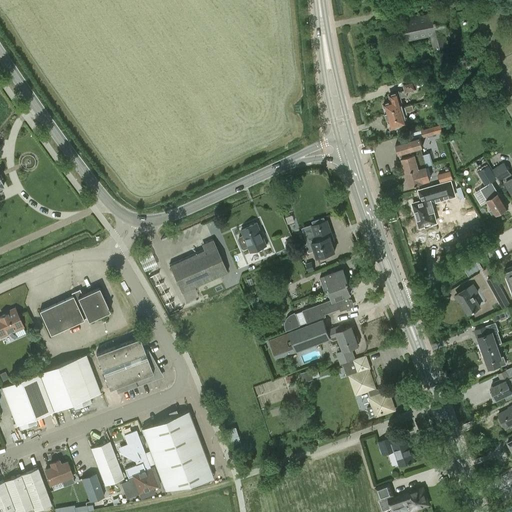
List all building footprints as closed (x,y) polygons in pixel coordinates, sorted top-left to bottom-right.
[(445,46),(442,32),(446,31),(442,11),(433,13),(433,15),(417,18),(417,16),(402,19),(407,39),(431,34),(434,48),(445,46)] [(386,112),(402,107),(399,98),(407,96),(406,92),(417,89),(416,86),(423,84),(421,77),(414,79),(414,78),(401,81),(404,90),(398,92),(389,94),(391,101),(383,103),(386,112)] [(412,104),(402,107),(386,112),(390,128),(407,123),(404,113),(406,113),(405,112),(413,110),(412,104)] [(440,124),(421,130),(423,136),(442,131),(440,124)] [(409,140),(395,144),(398,154),(400,153),(401,158),(413,154),(412,149),(420,147),(422,146),(419,137),(409,140)] [(413,154),(401,158),(405,171),(425,165),(420,147),(412,149),(413,154)] [(509,176),(511,175),(504,162),(492,169),(499,182),(509,176)] [(425,165),(405,171),(409,186),(430,180),(425,165)] [(492,215),(494,214),(495,215),(507,208),(496,188),(494,188),(491,182),(497,179),(489,165),(477,172),(489,191),(483,195),(492,209),(489,210),(492,215)] [(440,182),(452,178),(450,171),(438,174),(440,182)] [(290,184),(288,178),(282,180),(285,186),(290,184)] [(444,181),(426,187),(430,200),(448,195),(444,181)] [(447,195),(451,208),(460,206),(456,193),(447,195)] [(432,226),(431,223),(436,222),(429,198),(412,203),(419,227),(424,225),(425,228),(432,226)] [(292,215),(286,217),(288,223),(294,221),(292,215)] [(308,226),(306,227),(316,257),(335,250),(332,241),(334,240),(332,235),(327,220),(324,220),(323,218),(307,223),(308,226)] [(456,220),(440,224),(442,232),(458,228),(456,220)] [(241,230),(250,252),(266,245),(257,223),(241,230)] [(168,265),(181,293),(227,272),(212,239),(201,244),(203,249),(168,265)] [(291,239),(285,241),(290,253),(296,251),(291,239)] [(312,261),(306,263),(308,271),(314,269),(312,261)] [(511,267),(503,271),(511,294),(511,267)] [(328,290),(346,283),(348,282),(343,269),(319,277),(325,292),(328,290)] [(494,275),(487,279),(493,290),(497,287),(500,286),(494,275)] [(346,283),(328,290),(331,299),(301,310),(301,311),(295,313),(295,312),(290,314),(286,317),(284,322),(284,327),(286,330),(325,316),(324,314),(339,309),(340,310),(346,308),(342,297),(350,295),(346,283)] [(459,300),(467,314),(480,306),(473,294),(477,291),(473,284),(454,295),(458,301),(459,300)] [(50,335),(87,318),(88,321),(110,311),(99,287),(82,295),(79,289),(71,293),(72,295),(39,310),(50,335)] [(269,292),(251,299),(254,308),(272,301),(272,300),(287,294),(285,288),(270,294),(269,292)] [(0,334),(13,329),(15,325),(21,322),(14,306),(5,311),(5,312),(0,314),(0,334)] [(327,330),(323,319),(289,332),(268,340),(275,359),(329,338),(333,340),(339,338),(343,350),(358,344),(357,343),(359,341),(358,338),(357,336),(355,336),(351,326),(343,329),(341,325),(327,330)] [(482,350),(497,344),(492,331),(489,332),(486,325),(474,329),(482,350)] [(139,337),(96,353),(102,369),(109,389),(115,386),(117,393),(155,379),(163,376),(147,348),(144,350),(139,337)] [(501,358),(497,344),(482,350),(489,371),(506,364),(504,357),(501,358)] [(35,416),(54,409),(72,402),(74,408),(91,401),(89,396),(100,391),(86,353),(1,385),(16,423),(18,423),(20,428),(37,422),(35,416)] [(354,360),(343,364),(346,375),(358,371),(367,368),(369,367),(365,356),(354,360)] [(493,392),(487,395),(493,407),(511,397),(511,393),(506,380),(511,377),(511,366),(497,374),(500,379),(493,382),(495,385),(490,387),(493,392)] [(310,370),(300,373),(303,382),(313,379),(310,370)] [(373,406),(367,408),(370,417),(376,415),(393,409),(388,392),(386,392),(374,387),(368,370),(350,376),(356,393),(368,389),(370,397),(373,406)] [(5,371),(0,373),(0,375),(2,381),(8,378),(5,371)] [(511,405),(509,407),(509,408),(498,415),(505,428),(510,425),(510,426),(511,425),(511,405)] [(188,410),(160,421),(141,428),(164,489),(213,477),(188,410)] [(224,430),(230,449),(242,445),(235,426),(224,430)] [(125,468),(127,476),(128,477),(132,475),(139,492),(157,485),(136,430),(124,434),(128,443),(121,446),(125,454),(134,459),(140,457),(142,462),(125,468)] [(413,454),(412,453),(407,438),(393,442),(391,436),(377,441),(382,455),(394,451),(399,465),(414,460),(414,459),(414,458),(413,454)] [(124,477),(123,477),(109,440),(90,447),(105,484),(124,477)] [(45,469),(50,483),(72,475),(67,461),(60,463),(58,459),(50,462),(51,466),(45,469)] [(20,473),(33,506),(34,510),(51,504),(37,467),(20,473)] [(20,473),(3,480),(14,508),(15,511),(18,511),(33,506),(20,473)] [(81,478),(90,501),(103,496),(95,473),(81,478)] [(0,511),(2,511),(14,508),(3,480),(0,481),(0,511)] [(389,482),(376,487),(379,499),(393,494),(389,482)] [(408,503),(411,511),(429,504),(423,486),(388,498),(392,509),(408,503)]
